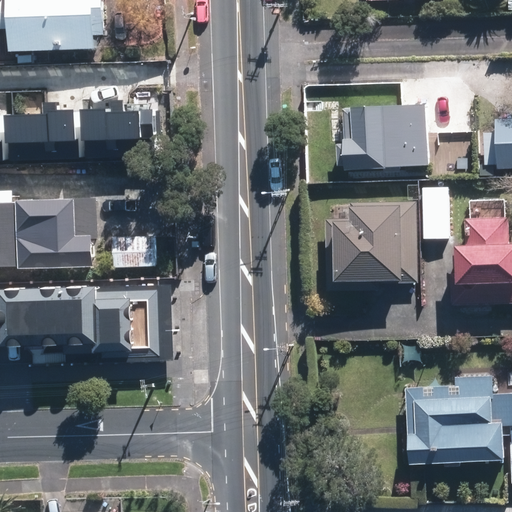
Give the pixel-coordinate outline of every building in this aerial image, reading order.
[(96,47),(95,8),(104,7),(103,0),(0,0),(0,29),(9,30),(10,49),(96,47)] [(80,110),(82,139),(152,136),(151,111),(123,112),(122,101),(112,101),(113,113),(104,113),(104,109),(80,110)] [(429,101),(355,103),(356,135),(347,135),(347,166),(388,165),(388,163),(430,162),(429,101)] [(5,116),(6,142),(73,139),(72,110),(56,111),(55,102),(41,102),(42,114),(5,116)] [(511,114),(498,115),(499,165),(511,164),(511,114)] [(448,182),(422,182),(422,234),(447,234),(448,182)] [(418,277),(417,209),(417,197),(350,197),(349,212),(326,212),(326,285),(378,285),(378,274),(393,275),(393,278),(418,277)] [(0,202),(0,265),(20,265),(20,268),(95,266),(94,234),(75,235),(74,198),(18,199),(18,203),(0,202)] [(511,237),(510,237),(510,212),(467,213),(468,238),(460,238),(461,268),(451,269),(452,299),(511,298),(511,237)] [(159,233),(115,234),(115,264),(159,263),(159,233)] [(107,288),(106,281),(9,284),(9,287),(0,287),(0,329),(0,330),(2,331),(4,333),(7,334),(9,335),(10,336),(11,342),(67,341),(67,349),(67,352),(108,351),(108,354),(164,353),(163,287),(107,288)] [(410,459),(507,454),(506,431),(511,430),(511,437),(509,437),(510,479),(511,479),(511,390),(494,391),(493,370),(456,371),(456,380),(406,382),(410,459)]
